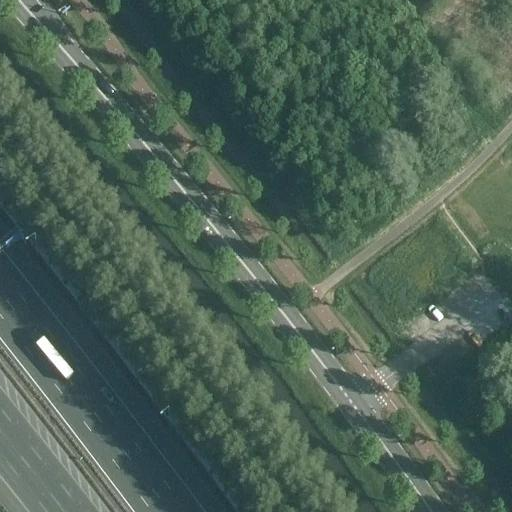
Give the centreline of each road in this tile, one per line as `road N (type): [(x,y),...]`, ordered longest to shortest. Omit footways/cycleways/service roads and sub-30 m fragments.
road 1 (secondary): [(430,511),(257,281),(17,0)]
road 2 (unknown): [(488,511),(391,376),(93,0)]
road 3 (track): [(0,144),(276,511)]
road 4 (motorway): [(168,511),(0,294)]
road 5 (unknown): [(330,300),(511,142)]
